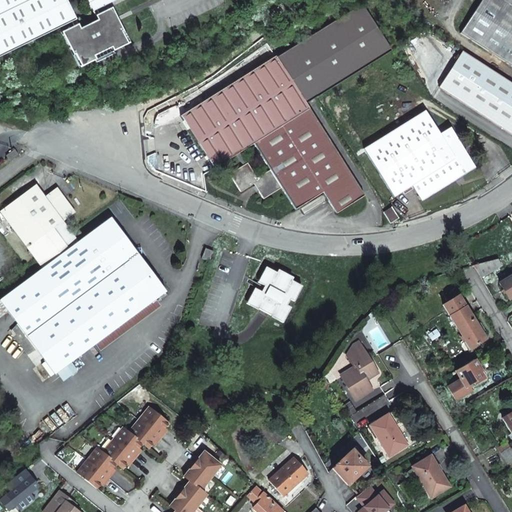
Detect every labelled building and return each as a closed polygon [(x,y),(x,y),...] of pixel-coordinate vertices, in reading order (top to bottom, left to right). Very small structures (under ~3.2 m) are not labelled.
[(0,0),(0,56),(71,22),(76,20),(66,0),(0,0)] [(86,0),(92,12),(93,11),(96,10),(115,0),(86,0)] [(511,0),(481,0),(460,33),(511,66),(511,0)] [(317,98),(373,62),(391,51),(361,4),(287,50),(317,98)] [(74,55),(80,67),(94,60),(95,63),(114,54),(113,51),(127,44),(121,32),(122,31),(111,9),(111,8),(99,14),(95,16),(97,21),(80,29),(77,25),(74,27),(61,33),(73,55),(74,55)] [(213,168),(235,154),(239,151),(308,108),(306,105),(317,98),(287,50),(276,56),(275,55),(180,115),(213,168)] [(439,87),(511,134),(511,83),(462,51),(439,87)] [(363,195),(308,108),(239,151),(256,177),(269,169),(280,187),(294,209),(322,191),(335,213),(363,195)] [(363,148),(393,196),(411,184),(421,200),(474,166),(449,126),(438,133),(424,109),(363,148)] [(10,160),(19,154),(15,149),(7,155),(10,160)] [(228,173),(239,191),(253,183),(262,198),(280,187),(269,169),(256,177),(239,151),(235,154),(242,165),(228,173)] [(0,210),(0,211),(27,248),(34,258),(65,236),(71,231),(63,221),(75,212),(57,188),(45,196),(36,184),(0,210)] [(392,207),(383,213),(390,223),(398,218),(392,207)] [(65,236),(34,258),(42,269),(0,298),(0,302),(6,311),(20,330),(13,335),(27,354),(36,350),(53,373),(54,373),(56,371),(69,361),(95,343),(100,350),(130,329),(125,321),(156,299),(166,292),(112,219),(79,242),(71,231),(65,236)] [(213,252),(205,249),(201,259),(209,262),(213,252)] [(497,259),(473,265),(477,272),(481,278),(502,266),(497,259)] [(271,271),(253,307),(278,320),(297,284),(271,271)] [(511,275),(499,283),(509,299),(511,297),(511,275)] [(485,340),(465,307),(458,296),(443,305),(469,349),(485,340)] [(156,299),(125,321),(130,329),(161,307),(156,299)] [(435,325),(424,332),(433,346),(443,339),(441,336),(442,335),(439,329),(438,329),(435,325)] [(340,376),(355,401),(372,391),(366,381),(377,373),(358,342),(353,345),(346,356),(354,367),(340,376)] [(474,360),(455,371),(460,380),(456,382),(464,395),(471,391),(468,386),(473,382),(475,385),(486,378),(474,360)] [(69,361),(56,371),(62,380),(76,371),(69,361)] [(448,387),(456,400),(464,395),(456,382),(448,387)] [(332,391),(327,384),(304,409),(309,414),(332,391)] [(168,423),(148,407),(138,420),(161,438),(165,432),(163,430),(168,423)] [(511,413),(502,420),(511,435),(511,413)] [(369,426),(389,457),(407,445),(388,414),(369,426)] [(161,438),(138,420),(128,432),(142,444),(148,448),(154,442),(156,444),(161,438)] [(123,428),(122,428),(117,435),(112,440),(135,458),(139,452),(137,450),(142,444),(128,432),(123,428)] [(135,458),(112,440),(102,453),(122,469),(128,462),(130,464),(135,458)] [(96,448),(86,461),(109,479),(109,478),(113,473),(111,471),(116,464),(102,453),(96,448)] [(511,448),(501,455),(507,465),(511,462),(511,448)] [(218,463),(201,450),(195,456),(193,454),(188,460),(208,476),(218,463)] [(366,467),(352,450),(332,468),(347,485),(366,467)] [(430,456),(412,467),(431,498),(449,487),(430,456)] [(294,458),(268,481),(283,497),(308,474),(294,458)] [(208,476),(188,460),(183,466),(186,468),(180,475),(187,479),(197,488),(208,476)] [(86,461),(77,472),(97,489),(102,482),(104,484),(109,479),(86,461)] [(6,495),(0,500),(8,510),(16,504),(30,493),(38,486),(30,476),(6,495)] [(176,487),(197,501),(203,493),(197,488),(187,479),(181,486),(179,484),(176,487)] [(197,501),(176,487),(174,490),(193,505),(197,501)] [(255,487),(247,496),(256,504),(265,495),(255,487)] [(188,511),(193,505),(174,490),(169,496),(172,498),(166,504),(172,509),(176,511),(188,511)] [(58,492),(41,511),(76,511),(72,509),(64,503),(67,499),(58,492)] [(30,493),(16,504),(20,509),(34,498),(30,493)] [(256,504),(253,508),(256,511),(282,511),(283,511),(265,494),(265,495),(256,504)] [(64,503),(72,509),(75,505),(67,499),(64,503)]
